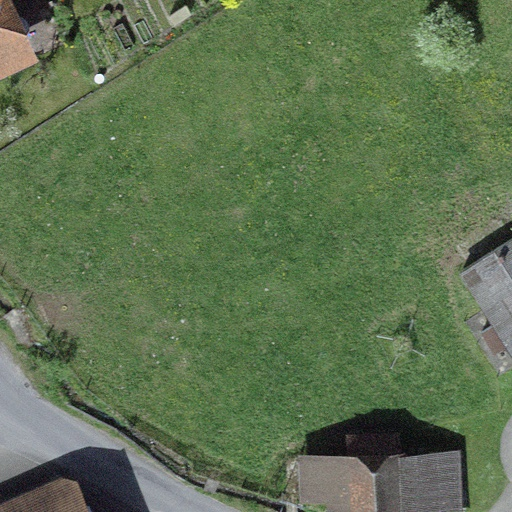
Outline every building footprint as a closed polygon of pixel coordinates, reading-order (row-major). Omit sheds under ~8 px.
[(0,0),(0,64),(36,48),(13,0),(0,0)] [(511,346),(511,234),(462,265),(511,346)] [(459,511),(459,448),(335,450),(335,490),(335,511),(459,511)] [(335,490),(335,450),(301,450),(302,491),(335,490)] [(0,511),(88,511),(72,477),(0,511)]
